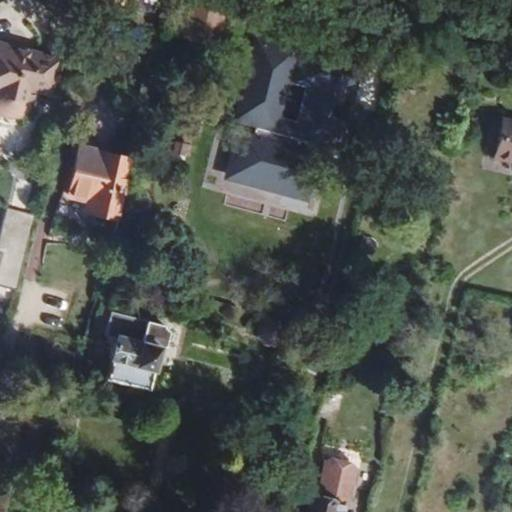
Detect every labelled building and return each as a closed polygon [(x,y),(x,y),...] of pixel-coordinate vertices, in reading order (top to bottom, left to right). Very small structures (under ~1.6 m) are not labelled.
[(104,0),(104,4),(125,11),(127,0),(104,0)] [(206,0),(190,0),(181,38),(214,45),(224,4),(206,0)] [(106,22),(97,53),(118,59),(120,53),(133,56),(140,31),(106,22)] [(359,60),(252,33),(230,118),(237,120),(223,175),(307,196),(320,144),(337,148),(359,60)] [(63,59),(0,43),(0,115),(1,116),(4,117),(8,118),(12,118),(16,117),(21,114),(24,111),(26,108),(28,104),(29,100),(50,105),(63,59)] [(511,119),(503,118),(493,158),(511,162),(511,119)] [(173,126),(163,160),(182,165),(191,132),(173,126)] [(115,220),(130,158),(79,145),(65,196),(84,202),(82,212),(115,220)] [(35,217),(6,209),(0,230),(0,285),(16,290),(35,217)] [(146,386),(158,345),(160,345),(163,332),(158,327),(110,315),(105,334),(114,336),(104,375),(126,381),(142,386),(146,386)] [(140,395),(142,386),(126,381),(124,391),(140,395)] [(308,496),(304,511),(341,511),(342,506),(344,506),(353,469),(348,469),(349,464),(330,460),(328,464),(324,463),(316,498),(308,496)]
